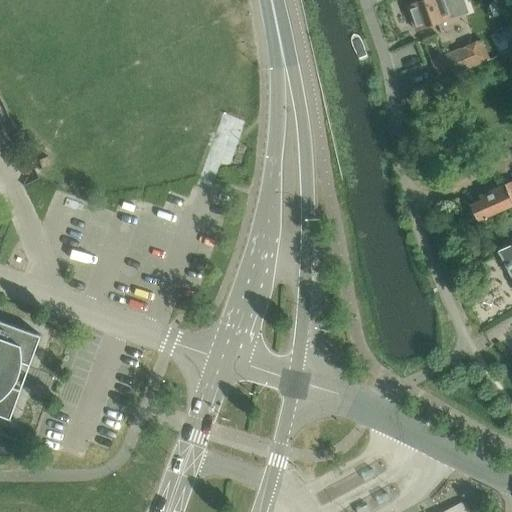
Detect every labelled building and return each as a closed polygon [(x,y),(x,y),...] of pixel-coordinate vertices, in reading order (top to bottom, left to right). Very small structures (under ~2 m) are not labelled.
[(416,30),(467,12),(463,0),(423,0),(408,6),(416,30)] [(497,0),(489,3),(494,16),(501,14),(497,0)] [(493,37),(501,52),(511,45),(511,29),(511,27),(493,37)] [(481,40),(431,61),(439,80),(489,59),(481,40)] [(511,180),(479,195),(481,199),(471,203),(472,207),(468,209),(473,219),(476,217),(477,220),(511,205),(511,180)] [(511,276),(511,245),(499,253),(511,276)] [(40,335),(0,320),(0,415),(10,419),(40,335)] [(442,511),(466,511),(461,502),(442,511)]
